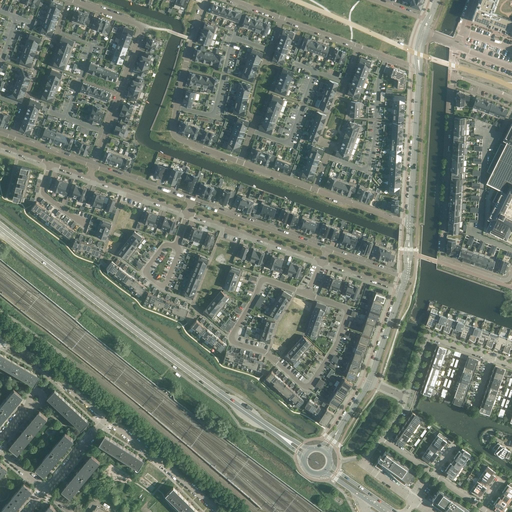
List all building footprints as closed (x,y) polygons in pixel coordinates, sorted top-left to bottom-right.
[(51,1),(49,6),(60,10),(61,9),(62,5),(56,3),(56,1),(53,0),(53,1),(51,1)] [(176,0),(174,7),(180,9),(181,6),(185,7),(186,2),(188,3),(188,0),(176,0)] [(412,0),(410,5),(414,7),(416,7),(420,9),(422,3),(414,0),(412,0)] [(511,0),(478,0),(472,19),(511,34),(511,0)] [(212,8),(210,13),(217,16),(221,6),(214,4),(212,4),(211,7),(212,8)] [(49,6),(47,11),(59,15),(60,10),(49,6)] [(221,6),(217,16),(224,18),(228,9),(221,6)] [(228,9),(224,18),(231,21),(234,11),(228,9)] [(47,11),(45,16),(57,20),(59,15),(47,11)] [(75,13),(72,22),(79,24),(84,13),(78,11),(77,14),(75,13)] [(234,11),(231,21),(238,23),(241,14),(234,11)] [(84,13),(79,24),(87,27),(90,19),(87,18),(89,15),(88,14),(88,13),(85,12),(84,13)] [(45,16),(43,21),(55,25),(57,20),(45,16)] [(246,16),(242,27),(248,29),(252,18),(246,16)] [(95,21),(92,27),(95,28),(94,30),(100,32),(104,20),(99,18),(98,22),(95,21)] [(252,18),(248,29),(254,32),(258,20),(252,18)] [(104,20),(100,32),(107,35),(110,26),(108,25),(109,22),(104,20)] [(258,20),(254,32),(260,34),(264,22),(258,20)] [(42,26),(41,27),(43,27),(53,31),(53,30),(55,25),(43,21),(42,26)] [(264,22),(260,34),(266,36),(270,24),(264,22)] [(206,23),(203,29),(215,33),(217,27),(206,23)] [(122,26),(120,32),(132,36),(134,31),(128,28),(129,28),(126,26),(125,27),(122,26)] [(43,27),(41,32),(51,36),(53,31),(43,27)] [(203,29),(201,35),(213,39),(215,33),(203,29)] [(284,29),(282,35),(292,39),(293,39),(295,34),(293,33),(294,32),(290,30),(290,32),(284,29)] [(118,37),(118,38),(120,39),(121,38),(130,42),(132,36),(120,32),(118,37)] [(27,40),(38,44),(39,43),(39,42),(40,38),(30,34),(27,40)] [(201,35),(199,41),(210,45),(213,39),(201,35)] [(291,44),(292,39),(282,35),(280,40),(291,44)] [(62,37),(61,41),(63,41),(62,43),(74,47),(76,41),(62,37)] [(147,41),(146,45),(148,46),(147,49),(154,52),(155,49),(157,49),(160,41),(149,37),(148,41),(147,41)] [(307,49),(311,39),(305,37),(301,49),(306,51),(307,51),(308,49),(307,49)] [(120,39),(119,44),(128,47),(130,42),(121,38),(120,39)] [(27,40),(25,45),(36,50),(38,44),(27,40),(27,39),(27,40)] [(313,51),(317,41),(311,39),(307,49),(308,49),(313,51)] [(289,48),(291,44),(280,40),(278,45),(289,49),(289,48)] [(319,55),(323,44),(317,41),(313,51),(312,53),(319,55)] [(60,48),(60,49),(71,53),(73,47),(74,47),(62,43),(60,48)] [(116,49),(115,49),(126,53),(128,47),(119,44),(117,43),(116,49)] [(329,46),(323,44),(319,55),(325,58),(329,46)] [(25,45),(23,51),(34,55),(35,52),(36,50),(25,45)] [(290,49),(289,48),(289,49),(278,45),(276,50),(286,54),(288,54),(290,49)] [(112,54),(113,55),(113,54),(124,58),(126,53),(115,49),(116,49),(114,48),(112,54)] [(195,49),(193,59),(200,61),(203,51),(204,49),(201,48),(200,50),(195,49)] [(251,48),(249,54),(260,58),(263,52),(251,48)] [(336,61),(340,50),(335,48),(334,52),(331,51),(329,57),(331,58),(331,60),(336,62),(336,61)] [(59,52),(58,54),(69,58),(71,53),(60,49),(59,52)] [(284,59),(286,54),(276,50),(274,55),(284,59)] [(344,63),(346,56),(344,55),(345,52),(340,50),(336,61),(341,63),(341,62),(344,63)] [(20,56),(20,57),(32,61),(34,55),(23,51),(21,56),(20,56)] [(203,51),(200,61),(207,63),(209,53),(203,51)] [(216,54),(214,64),(221,66),(224,56),(219,55),(219,53),(216,52),(216,54)] [(141,59),(140,63),(148,66),(152,55),(145,53),(144,56),(142,55),(141,59)] [(209,53),(207,63),(214,64),(216,54),(209,53)] [(58,54),(56,60),(67,64),(69,58),(58,54)] [(113,55),(111,60),(122,64),(124,58),(113,54),(113,55)] [(258,64),(260,58),(249,54),(247,60),(258,64)] [(282,64),(284,59),(274,55),(272,60),(282,64)] [(20,57),(18,62),(30,67),(31,62),(32,61),(20,57)] [(370,62),(371,60),(368,59),(367,60),(361,58),(359,63),(369,67),(371,62),(370,62)] [(55,62),(54,66),(65,70),(67,64),(56,60),(55,62)] [(258,64),(247,60),(245,65),(256,70),(258,64)] [(91,62),(88,71),(95,73),(97,66),(98,66),(98,65),(91,62)] [(139,66),(138,68),(137,70),(139,71),(138,74),(141,75),(145,76),(146,73),(147,71),(148,69),(147,69),(148,66),(140,63),(139,66)] [(367,72),(369,67),(359,63),(357,68),(367,72)] [(254,75),(256,70),(245,65),(243,71),(254,75)] [(97,66),(95,73),(101,76),(104,68),(98,66),(97,66)] [(104,68),(101,76),(102,76),(108,79),(111,71),(112,69),(105,66),(104,68)] [(291,78),(293,72),(283,68),(281,74),(291,78)] [(369,72),(367,72),(357,68),(355,73),(367,78),(369,72)] [(20,69),(18,75),(30,79),(30,77),(32,73),(20,69)] [(398,79),(406,73),(394,69),(391,76),(398,79)] [(51,74),(50,76),(61,80),(64,74),(52,70),(50,74),(51,74)] [(111,71),(108,79),(115,81),(117,81),(118,78),(117,77),(118,73),(111,71)] [(254,75),(243,71),(240,77),(252,81),(254,75)] [(190,73),(187,83),(192,84),(192,87),(195,87),(195,85),(197,75),(190,73)] [(365,83),(367,78),(355,73),(353,79),(365,83)] [(405,89),(406,73),(398,79),(397,89),(405,89)] [(289,83),(291,78),(281,74),(279,80),(289,83)] [(18,75),(16,80),(28,84),(30,79),(18,75)] [(197,75),(195,85),(201,87),(204,76),(197,75)] [(48,81),(59,86),(61,80),(50,76),(48,81)] [(204,76),(201,87),(208,88),(210,78),(204,76)] [(132,84),(131,87),(142,91),(144,84),(142,83),(143,80),(136,77),(135,80),(133,80),(132,84)] [(208,88),(207,90),(210,91),(211,89),(216,90),(218,80),(210,78),(208,88)] [(363,88),(365,83),(353,79),(351,84),(361,87),(363,88)] [(16,80),(14,86),(26,90),(27,87),(28,84),(16,80)] [(291,84),(289,83),(279,80),(277,85),(289,90),(291,84)] [(329,80),(327,87),(336,91),(338,84),(329,80)] [(47,84),(46,87),(56,91),(55,91),(57,92),(57,91),(59,86),(48,81),(47,84)] [(83,83),(80,93),(87,95),(90,86),(83,83)] [(239,83),(237,89),(249,92),(251,86),(239,83)] [(359,92),(361,87),(351,84),(350,89),(359,92)] [(288,91),(289,90),(277,85),(275,91),(287,95),(288,91)] [(12,91),(12,92),(14,92),(23,96),(25,90),(26,90),(14,86),(12,91)] [(90,86),(87,95),(94,98),(97,88),(90,86)] [(46,87),(44,93),(53,96),(54,96),(55,91),(56,91),(46,87)] [(129,90),(128,94),(130,95),(129,98),(133,100),(136,101),(137,98),(139,98),(142,91),(131,87),(130,90),(129,90)] [(333,97),(336,91),(327,87),(324,94),(333,97)] [(97,88),(94,98),(101,100),(101,99),(104,91),(97,88)] [(248,98),(249,92),(237,89),(236,95),(237,95),(248,98)] [(358,98),(359,93),(359,92),(350,89),(348,94),(348,95),(351,96),(351,95),(358,98)] [(104,91),(101,99),(108,102),(109,97),(110,97),(112,94),(111,94),(111,93),(104,91)] [(187,91),(185,98),(193,100),(195,100),(197,93),(187,91)] [(456,97),(456,100),(456,107),(464,107),(464,102),(467,103),(470,96),(464,94),(465,93),(460,92),(459,91),(456,93),(457,94),(456,97)] [(13,94),(11,98),(21,102),(23,97),(23,96),(14,92),(13,94)] [(43,94),(42,99),(53,103),(55,97),(54,96),(53,96),(44,93),(43,94)] [(331,104),(333,97),(324,94),(322,101),(331,104)] [(246,104),(248,98),(237,95),(235,101),(246,104)] [(285,100),(273,96),(271,102),(283,106),(285,100)] [(185,98),(183,105),(191,107),(193,100),(185,98)] [(478,110),(481,100),(476,98),(472,108),(477,110),(478,110)] [(31,100),(29,105),(39,109),(41,103),(31,100)] [(328,111),(331,104),(322,101),(321,100),(318,108),(328,111)] [(482,113),(486,102),(481,100),(478,110),(477,110),(477,111),(482,113)] [(245,109),(246,104),(235,101),(234,107),(245,109)] [(487,115),(492,104),(489,103),(489,102),(487,101),(487,102),(486,102),(482,113),(487,115)] [(281,111),(283,106),(271,102),(269,107),(281,111)] [(124,105),(122,110),(131,113),(133,114),(135,109),(133,108),(134,106),(127,103),(126,106),(124,105)] [(493,117),(497,105),(492,104),(487,115),(493,117)] [(29,105),(27,110),(37,114),(37,113),(39,109),(29,105)] [(498,117),(502,107),(497,105),(493,117),(498,119),(498,117)] [(93,106),(90,113),(102,118),(104,113),(100,111),(101,109),(97,107),(93,106)] [(244,115),(245,109),(234,107),(232,113),(244,115)] [(279,117),(281,111),(269,107),(267,113),(279,117)] [(503,119),(507,109),(505,108),(502,107),(498,117),(503,119)] [(360,117),(361,109),(359,109),(351,109),(350,116),(360,117)] [(27,110),(25,115),(37,119),(39,114),(37,113),(37,114),(27,110)] [(122,110),(120,115),(123,115),(122,118),(129,121),(131,113),(122,110)] [(317,112),(314,119),(324,122),(326,115),(317,112)] [(2,113),(0,118),(0,123),(3,125),(5,122),(7,123),(10,116),(2,113)] [(90,113),(87,121),(96,124),(97,122),(100,123),(102,118),(90,113)] [(276,123),(279,117),(267,113),(265,118),(276,123)] [(25,115),(24,120),(33,124),(35,125),(35,124),(37,119),(25,115)] [(245,120),(237,117),(235,122),(247,127),(249,121),(248,121),(249,120),(246,119),(245,120)] [(274,128),(276,123),(265,118),(263,124),(274,128)] [(321,129),(324,122),(314,119),(312,125),(321,129)] [(24,120),(22,125),(31,129),(32,129),(33,124),(24,120)] [(403,121),(397,120),(397,121),(397,123),(392,123),(392,129),(403,130),(403,123),(403,122),(403,121)] [(181,121),(178,128),(181,129),(180,132),(185,134),(190,123),(184,121),(184,122),(181,121)] [(247,127),(235,122),(233,127),(245,132),(247,127)] [(361,126),(354,123),(350,122),(348,127),(359,132),(361,126)] [(491,173),(486,183),(499,189),(493,201),(496,203),(488,219),(491,220),(487,230),(506,239),(511,230),(511,217),(504,214),(508,208),(506,207),(511,195),(511,122),(504,139),(507,141),(505,145),(501,143),(487,171),(491,173)] [(116,130),(114,134),(123,137),(126,129),(125,129),(126,126),(120,123),(119,126),(116,125),(115,129),(116,130)] [(190,123),(185,134),(191,136),(195,125),(190,123)] [(272,134),(274,128),(263,124),(262,126),(260,125),(259,129),(272,134)] [(21,126),(20,131),(26,133),(26,134),(29,135),(29,134),(31,135),(33,130),(31,129),(22,125),(21,126)] [(195,125),(191,136),(196,138),(197,135),(199,136),(202,129),(200,128),(200,127),(195,125)] [(319,136),(321,129),(312,125),(309,132),(310,133),(319,136)] [(245,132),(233,127),(231,133),(243,137),(245,132)] [(357,137),(359,132),(348,127),(346,133),(357,137)] [(202,129),(199,136),(202,137),(201,140),(206,142),(210,130),(205,128),(204,130),(202,129)] [(46,129),(42,138),(48,140),(51,131),(46,129)] [(402,135),(403,130),(392,129),(391,138),(397,138),(397,135),(402,135)] [(210,130),(206,142),(211,144),(212,140),(214,141),(217,135),(214,134),(215,132),(210,130)] [(48,140),(53,142),(57,133),(56,133),(51,131),(48,140)] [(57,133),(53,142),(59,144),(63,134),(62,133),(57,131),(56,133),(57,133)] [(63,134),(59,144),(64,146),(69,135),(62,132),(62,133),(63,134)] [(243,137),(231,133),(229,138),(241,142),(243,137)] [(316,143),(319,136),(310,133),(307,140),(316,143)] [(355,143),(357,137),(346,133),(344,139),(355,143)] [(69,135),(64,146),(70,148),(72,142),(73,139),(70,138),(71,135),(69,135)] [(402,144),(402,135),(397,135),(397,138),(391,138),(391,143),(402,144)] [(241,142),(229,138),(228,143),(239,147),(241,142)] [(353,149),(355,143),(344,139),(341,145),(353,149)] [(77,141),(75,147),(77,149),(76,151),(81,153),(85,142),(80,140),(80,142),(77,141)] [(85,142),(81,153),(86,154),(87,152),(90,153),(92,146),(89,145),(90,144),(85,142)] [(239,147),(228,143),(226,148),(228,149),(227,150),(231,151),(231,150),(237,152),(239,147)] [(323,149),(311,145),(310,149),(309,150),(321,155),(323,149)] [(351,155),(353,149),(341,145),(339,150),(351,155)] [(257,161),(261,149),(256,147),(255,149),(253,148),(250,155),(253,156),(252,159),(257,161)] [(105,155),(103,160),(109,163),(113,151),(107,149),(106,151),(105,151),(104,154),(105,155)] [(267,152),(261,149),(257,161),(263,163),(267,152)] [(321,155),(309,150),(307,156),(309,156),(319,160),(321,155)] [(349,160),(351,155),(339,150),(339,152),(337,151),(336,155),(349,160)] [(113,151),(109,163),(115,165),(119,153),(113,151)] [(272,163),(274,156),(271,155),(272,154),(267,152),(263,163),(268,165),(269,162),(272,163)] [(119,153),(115,165),(120,166),(124,155),(119,153)] [(124,155),(120,166),(126,169),(128,163),(129,163),(130,160),(129,160),(130,157),(124,155)] [(309,156),(307,161),(317,165),(319,160),(309,156)] [(281,170),(284,160),(277,158),(274,167),(281,170)] [(288,172),(291,163),(284,160),(281,170),(288,172)] [(401,167),(401,161),(388,160),(388,169),(389,169),(395,169),(395,166),(401,167)] [(315,170),(317,165),(307,161),(305,166),(315,170)] [(158,165),(154,176),(159,178),(159,177),(161,178),(163,174),(165,175),(167,169),(165,168),(165,167),(158,165)] [(315,170),(305,166),(304,171),(313,175),(315,170)] [(400,175),(401,167),(395,166),(395,169),(389,169),(389,174),(389,175),(400,175)] [(170,176),(169,181),(175,183),(177,177),(180,178),(183,172),(173,168),(171,173),(170,176)] [(304,171),(302,171),(300,176),(302,177),(301,178),(305,179),(305,178),(311,180),(313,175),(304,171)] [(188,173),(186,179),(190,180),(186,189),(188,189),(187,190),(191,191),(191,190),(193,191),(198,176),(192,174),(188,173)] [(337,178),(329,176),(327,184),(329,185),(328,187),(333,189),(337,178)] [(343,181),(344,180),(337,177),(337,178),(333,189),(339,191),(343,181)] [(58,193),(63,181),(57,179),(55,185),(52,184),(50,190),(58,193)] [(68,183),(63,181),(58,193),(66,196),(69,190),(66,189),(68,183)] [(349,183),(343,181),(339,191),(339,192),(342,193),(342,192),(343,192),(345,193),(349,183)] [(353,194),(357,184),(349,182),(349,183),(345,193),(350,195),(351,193),(353,194)] [(201,184),(199,190),(201,191),(200,195),(205,196),(209,186),(210,185),(204,183),(204,185),(201,184)] [(68,197),(77,200),(81,187),(76,185),(73,192),(70,191),(68,197)] [(209,186),(205,196),(210,198),(211,195),(214,196),(216,189),(214,188),(214,187),(209,186)] [(363,200),(367,188),(360,186),(356,195),(359,196),(358,198),(363,200)] [(87,189),(81,187),(77,200),(76,201),(85,204),(87,197),(84,196),(87,189)] [(371,200),(375,191),(367,188),(363,200),(368,202),(369,199),(371,200)] [(221,198),(220,202),(227,204),(228,199),(233,201),(236,192),(231,191),(230,192),(224,190),(223,194),(222,194),(220,197),(221,198)] [(95,206),(100,194),(94,192),(92,199),(89,198),(87,203),(95,206)] [(105,196),(100,194),(95,206),(95,207),(103,210),(106,204),(103,203),(105,196)] [(237,196),(234,205),(239,206),(238,207),(244,209),(248,198),(242,196),(242,197),(237,196)] [(114,206),(116,200),(110,198),(106,210),(114,213),(116,207),(114,206)] [(244,209),(244,210),(250,212),(250,211),(255,212),(256,208),(258,203),(254,202),(254,200),(248,198),(244,209)] [(398,211),(399,201),(392,200),(392,204),(389,202),(386,209),(396,212),(398,211)] [(262,201),(260,207),(263,208),(260,214),(263,215),(266,217),(270,205),(265,204),(266,202),(262,201)] [(31,210),(35,212),(40,205),(36,202),(31,210)] [(270,205),(266,217),(270,218),(270,217),(272,218),(274,213),(277,214),(280,208),(271,204),(270,205)] [(35,212),(38,215),(44,208),(40,205),(35,212)] [(42,218),(48,211),(44,208),(38,215),(42,218)] [(282,209),(279,218),(281,219),(281,220),(284,221),(283,222),(287,223),(291,212),(291,211),(285,209),(285,210),(282,209)] [(42,218),(46,221),(52,214),(48,211),(42,218)] [(152,213),(146,211),(144,217),(141,216),(139,222),(148,225),(152,213)] [(291,212),(287,223),(290,225),(291,223),(293,224),(296,225),(300,215),(291,212)] [(158,215),(152,213),(148,225),(156,228),(158,222),(155,221),(158,215)] [(50,224),(51,223),(56,217),(52,214),(46,221),(50,224)] [(303,216),(300,222),(303,223),(301,229),(304,230),(307,231),(311,219),(303,216)] [(55,226),(60,220),(56,217),(51,223),(54,226),(55,226)] [(166,230),(170,219),(165,217),(163,224),(160,223),(158,228),(161,229),(166,230)] [(176,221),(170,219),(166,230),(166,232),(175,235),(177,229),(174,228),(176,221)] [(311,219),(307,231),(310,232),(313,233),(315,227),(318,228),(320,222),(311,219)] [(54,227),(58,230),(63,223),(60,220),(55,226),(54,226),(54,227)] [(98,225),(110,229),(112,224),(100,220),(98,225)] [(67,225),(63,223),(58,230),(61,233),(67,225)] [(323,224),(319,233),(322,234),(325,235),(324,237),(327,238),(332,226),(326,223),(326,225),(323,224)] [(61,233),(65,236),(71,228),(67,225),(61,233)] [(108,234),(110,229),(98,225),(97,230),(108,234)] [(332,226),(327,238),(331,239),(331,238),(334,239),(334,238),(337,239),(340,230),(337,229),(338,228),(332,226)] [(194,240),(198,229),(192,227),(190,233),(187,232),(185,238),(193,241),(194,240)] [(75,231),(71,228),(65,236),(69,239),(75,231)] [(203,231),(198,229),(194,240),(199,242),(199,243),(202,244),(204,238),(201,237),(203,231)] [(108,234),(97,230),(95,235),(106,239),(108,234)] [(343,230),(341,236),(344,237),(342,243),(348,245),(352,233),(343,230)] [(135,231),(131,236),(141,243),(144,239),(135,231)] [(208,233),(203,245),(212,248),(214,242),(211,241),(214,235),(208,233)] [(352,233),(348,245),(354,247),(356,242),(359,243),(361,237),(352,233)] [(131,236),(128,240),(138,247),(141,243),(131,236)] [(368,239),(364,238),(359,250),(363,251),(363,252),(368,254),(373,240),(368,238),(368,239)] [(134,252),(138,247),(128,240),(125,244),(134,252)] [(447,245),(447,248),(447,251),(447,252),(449,254),(450,254),(455,253),(455,252),(458,253),(460,246),(455,244),(456,241),(448,241),(447,245)] [(375,243),(371,254),(376,255),(376,257),(382,259),(386,247),(375,243)] [(125,244),(121,249),(131,256),(134,252),(125,244)] [(244,260),(249,247),(243,245),(241,252),(238,251),(236,257),(244,260)] [(461,246),(457,258),(460,259),(463,260),(467,249),(467,250),(468,248),(461,246)] [(386,247),(382,259),(388,261),(388,260),(393,261),(396,251),(386,247)] [(121,249),(118,253),(128,261),(131,256),(121,249)] [(255,263),(259,251),(254,249),(251,256),(249,255),(246,260),(255,263)] [(467,249),(463,260),(469,262),(473,251),(472,251),(467,250),(467,249)] [(473,251),(469,262),(471,263),(471,264),(474,265),(474,264),(475,264),(479,252),(473,250),(472,251),(473,251)] [(265,253),(259,251),(255,263),(263,266),(265,261),(262,260),(265,253)] [(479,252),(475,264),(480,266),(484,254),(479,252)] [(198,254),(195,259),(207,264),(209,259),(198,254)] [(484,254),(480,266),(486,268),(490,258),(490,256),(484,254)] [(265,267),(273,270),(278,258),(272,256),(270,262),(267,261),(265,267)] [(278,258),(273,270),(282,273),(284,267),(281,266),(283,260),(278,258)] [(490,258),(486,268),(492,270),(495,260),(490,258)] [(205,269),(207,264),(195,259),(193,265),(194,265),(195,265),(205,269)] [(498,259),(496,266),(499,268),(498,271),(502,273),(503,273),(505,273),(505,272),(506,269),(507,266),(509,266),(509,264),(509,263),(509,262),(502,259),(502,260),(498,259)] [(106,269),(110,272),(116,264),(112,261),(106,269)] [(292,277),(293,276),(292,276),(296,264),(291,262),(289,269),(286,268),(285,270),(284,274),(290,276),(292,277)] [(114,275),(120,267),(116,264),(110,272),(114,275)] [(302,266),(296,264),(292,276),(293,276),(298,278),(300,279),(302,274),(300,273),(302,266)] [(194,265),(193,270),(203,274),(205,269),(195,265),(194,265)] [(229,272),(241,276),(243,271),(231,266),(229,272)] [(114,275),(118,278),(123,270),(120,267),(114,275)] [(201,279),(203,274),(193,270),(192,269),(189,274),(201,279)] [(127,273),(123,270),(118,278),(121,281),(127,273)] [(241,276),(229,272),(227,277),(239,281),(241,276)] [(125,284),(126,283),(131,276),(127,273),(121,281),(125,284)] [(189,274),(187,279),(199,284),(201,279),(189,274)] [(135,279),(131,276),(126,283),(130,285),(135,279)] [(323,288),(332,291),(336,278),(330,276),(328,283),(325,282),(323,288)] [(239,281),(227,277),(226,282),(237,286),(239,281)] [(341,280),(336,278),(332,291),(340,294),(342,288),(339,287),(341,280)] [(130,285),(133,288),(134,288),(139,282),(135,279),(130,285)] [(197,289),(199,284),(187,279),(185,284),(197,289)] [(133,289),(137,292),(142,285),(139,282),(134,288),(133,288),(133,289)] [(237,286),(226,282),(224,287),(235,291),(237,286)] [(350,297),(354,285),(349,283),(346,290),(344,289),(342,294),(350,297)] [(185,284),(183,289),(195,294),(197,289),(185,284)] [(142,285),(137,292),(141,295),(146,288),(142,285)] [(360,287),(354,285),(350,297),(349,298),(355,300),(356,299),(359,300),(360,295),(358,294),(360,287)] [(195,294),(183,289),(181,295),(193,299),(195,294)] [(217,295),(227,303),(230,298),(221,291),(217,295)] [(280,295),(289,301),(292,296),(283,291),(281,295),(280,295)] [(145,302),(149,304),(153,295),(148,293),(145,302)] [(378,303),(382,304),(385,296),(376,293),(374,298),(379,300),(378,303)] [(276,299),(286,305),(289,301),(280,295),(281,295),(279,294),(276,299)] [(214,299),(223,307),(227,303),(217,295),(214,299)] [(166,300),(162,298),(159,306),(158,306),(158,307),(163,309),(166,300)] [(379,300),(374,298),(371,306),(381,309),(382,304),(378,303),(379,300)] [(220,311),(223,307),(214,299),(210,303),(220,311)] [(273,303),(283,310),(286,305),(276,299),(273,303)] [(317,302),(315,307),(324,311),(326,312),(328,306),(317,302)] [(220,311),(210,303),(207,307),(216,315),(220,311)] [(270,308),(280,314),(283,310),(273,303),(270,308)] [(379,314),(381,309),(371,306),(369,305),(367,310),(369,311),(379,314)] [(189,309),(184,307),(180,316),(185,318),(189,309)] [(216,315),(207,307),(203,312),(213,319),(216,315)] [(322,316),(324,311),(315,307),(313,312),(322,316)] [(270,308),(267,313),(269,314),(278,319),(280,314),(270,308)] [(377,319),(379,314),(369,311),(368,316),(377,319)] [(431,311),(426,324),(427,324),(429,326),(430,326),(431,325),(431,324),(435,326),(439,315),(439,314),(431,312),(431,311)] [(322,316),(313,312),(311,317),(321,321),(321,320),(322,316)] [(364,320),(375,325),(377,319),(368,316),(365,315),(364,320)] [(439,315),(435,326),(435,327),(438,328),(439,329),(439,328),(440,327),(444,329),(448,318),(448,317),(448,316),(447,317),(439,315)] [(310,322),(321,327),(323,321),(321,320),(321,321),(311,317),(310,322)] [(456,320),(456,319),(456,320),(448,318),(444,329),(443,330),(444,330),(446,331),(447,331),(448,331),(448,330),(452,332),(456,320)] [(274,328),(276,322),(264,319),(262,324),(274,328)] [(190,327),(194,330),(200,323),(196,320),(190,327)] [(375,325),(364,320),(362,326),(373,330),(375,325)] [(452,332),(452,333),(455,334),(456,334),(457,333),(461,335),(465,323),(465,322),(464,323),(456,320),(452,332)] [(310,322),(308,328),(319,332),(321,327),(310,322)] [(200,323),(194,330),(198,334),(199,333),(204,326),(200,323)] [(461,335),(460,336),(461,336),(464,337),(465,337),(465,336),(469,338),(473,326),(473,325),(473,326),(465,323),(461,335)] [(261,329),(273,333),(274,328),(262,324),(261,329)] [(199,333),(202,336),(208,329),(204,326),(199,333)] [(373,330),(362,326),(360,331),(371,335),(373,330)] [(473,326),(469,338),(469,339),(472,340),(473,340),(474,339),(478,341),(482,329),(482,328),(481,329),(473,326)] [(319,332),(308,328),(306,333),(317,337),(319,332)] [(202,336),(201,336),(205,340),(211,332),(208,329),(202,336)] [(271,338),(273,333),(261,329),(259,334),(271,338)] [(482,329),(478,341),(477,342),(478,342),(481,343),(482,343),(482,342),(486,344),(490,332),(491,331),(490,331),(490,332),(482,329)] [(205,340),(209,343),(215,335),(211,332),(205,340)] [(486,344),(486,345),(489,346),(490,346),(491,345),(495,346),(499,335),(499,334),(498,335),(490,332),(486,344)] [(259,334),(258,340),(269,343),(271,338),(259,334)] [(219,338),(215,335),(209,343),(213,346),(214,345),(213,345),(219,338)] [(363,344),(367,346),(370,338),(361,335),(359,340),(364,342),(363,344)] [(495,346),(495,348),(495,347),(498,349),(499,349),(499,348),(503,349),(507,338),(508,337),(507,337),(507,338),(499,335),(495,346)] [(303,336),(299,340),(308,348),(312,344),(303,336)] [(214,345),(217,348),(222,342),(219,338),(213,345),(214,345)] [(511,339),(507,338),(503,349),(503,351),(503,350),(506,352),(507,352),(508,352),(508,351),(511,352),(511,339)] [(359,340),(357,339),(354,347),(356,348),(366,351),(367,346),(363,344),(364,342),(359,340)] [(308,348),(299,340),(296,344),(305,352),(308,348)] [(222,342),(217,348),(221,351),(226,345),(222,342)] [(296,344),(292,348),(301,356),(305,352),(296,344)] [(437,345),(435,348),(436,349),(435,350),(448,355),(448,354),(449,350),(450,350),(447,349),(447,348),(437,345)] [(298,360),(301,356),(292,348),(288,352),(298,360)] [(356,348),(355,353),(364,356),(366,351),(356,348)] [(434,354),(433,355),(443,359),(445,354),(448,355),(435,350),(433,353),(434,354)] [(298,360),(288,352),(285,356),(294,365),(298,360)] [(355,353),(352,352),(350,357),(362,361),(364,356),(355,353)] [(0,365),(6,369),(11,360),(0,354),(0,365)] [(443,359),(433,355),(432,358),(432,359),(432,360),(442,364),(443,359)] [(478,359),(468,356),(466,361),(476,364),(476,363),(477,363),(478,359)] [(349,362),(360,366),(362,361),(350,357),(349,362)] [(24,368),(11,360),(6,369),(19,377),(24,368)] [(431,364),(430,366),(440,369),(442,364),(432,360),(430,364),(431,364)] [(476,364),(466,361),(465,366),(474,370),(474,368),(475,368),(476,364)] [(360,366),(349,362),(346,370),(348,371),(353,373),(354,370),(358,371),(360,366)] [(494,369),(493,370),(503,374),(505,369),(496,365),(495,365),(493,368),(494,369)] [(440,369),(430,366),(428,369),(429,369),(428,371),(438,374),(440,369)] [(474,370),(465,366),(463,371),(472,375),(473,373),(474,373),(474,370)] [(38,376),(24,368),(19,377),(33,385),(38,376)] [(348,371),(346,376),(355,380),(358,371),(354,370),(353,373),(348,371)] [(492,375),(502,379),(503,374),(493,370),(492,373),(492,374),(492,375)] [(275,375),(272,371),(265,379),(269,382),(275,375)] [(427,374),(426,376),(436,379),(438,374),(428,371),(426,374),(427,374)] [(472,375),(463,371),(461,376),(471,380),(471,378),(472,378),(472,375)] [(279,378),(275,375),(269,382),(273,385),(279,378)] [(491,379),(490,381),(500,384),(502,379),(492,375),(490,379),(491,379)] [(436,379),(426,376),(425,379),(425,381),(435,384),(436,379)] [(471,380),(461,376),(459,382),(469,385),(469,383),(470,383),(471,380)] [(282,381),(279,378),(273,385),(276,388),(277,388),(277,387),(282,381)] [(342,378),(339,382),(350,389),(353,384),(342,378)] [(280,391),(286,384),(282,381),(277,387),(277,388),(280,390),(280,391)] [(424,384),(423,386),(433,389),(435,384),(425,381),(423,384),(424,384)] [(489,384),(488,386),(498,389),(500,384),(490,381),(488,384),(489,384)] [(350,389),(339,382),(336,387),(346,394),(350,389)] [(458,387),(467,390),(468,388),(469,385),(459,382),(458,387)] [(290,388),(286,384),(280,391),(280,390),(280,391),(283,395),(290,388)] [(433,390),(433,389),(423,386),(421,389),(422,390),(421,391),(431,395),(433,396),(435,391),(433,390)] [(498,389),(488,386),(486,389),(487,389),(486,391),(498,395),(500,390),(498,389)] [(336,387),(333,391),(344,398),(346,394),(336,387)] [(456,392),(466,395),(466,393),(467,394),(467,390),(458,387),(456,392)] [(293,391),(290,388),(283,395),(287,398),(288,397),(293,391)] [(3,402),(11,408),(21,396),(13,390),(3,402)] [(59,408),(66,401),(54,390),(48,398),(59,408)] [(288,397),(291,400),(297,394),(293,391),(288,397)] [(333,391),(331,395),(341,402),(344,398),(333,391)] [(485,394),(485,396),(495,399),(497,400),(498,395),(486,391),(485,394)] [(454,397),(464,400),(464,399),(465,399),(466,395),(456,392),(454,397)] [(300,397),(297,394),(291,400),(290,401),(294,404),(295,404),(295,403),(300,397)] [(341,402),(331,395),(327,400),(338,407),(341,402)] [(483,401),(493,405),(495,399),(485,396),(483,399),(484,400),(483,401)] [(304,401),(300,397),(295,403),(295,404),(299,407),(304,401)] [(454,397),(452,402),(462,406),(462,404),(463,404),(464,400),(454,397)] [(304,407),(308,410),(314,402),(310,399),(304,407)] [(66,401),(59,408),(70,419),(77,411),(66,401)] [(482,405),(481,406),(491,410),(493,405),(483,401),(481,404),(482,405)] [(3,402),(0,405),(0,419),(1,420),(11,408),(3,402)] [(314,402),(308,410),(313,413),(313,412),(318,405),(314,402)] [(313,412),(317,414),(322,407),(318,405),(313,412)] [(329,405),(326,410),(321,417),(319,420),(326,424),(336,410),(329,405)] [(479,412),(489,415),(491,410),(481,406),(479,409),(480,410),(479,412)] [(317,414),(321,417),(326,410),(322,407),(317,414)] [(39,411),(29,424),(37,430),(47,418),(39,411)] [(77,411),(70,419),(82,429),(89,422),(77,411)] [(422,419),(413,413),(412,415),(411,414),(410,417),(419,424),(422,419)] [(419,424),(410,417),(409,419),(408,419),(407,422),(415,428),(419,424)] [(415,428),(407,422),(406,424),(405,423),(404,426),(412,432),(415,428)] [(29,424),(20,436),(27,442),(37,430),(29,424)] [(412,432),(404,426),(403,428),(402,427),(401,431),(409,437),(412,432)] [(409,437),(401,431),(400,432),(399,432),(398,435),(406,441),(409,437)] [(435,439),(444,445),(447,442),(445,441),(447,438),(439,432),(435,439)] [(73,440),(66,433),(56,445),(63,452),(73,440)] [(406,441),(398,435),(397,437),(396,436),(394,440),(395,440),(403,446),(406,441)] [(27,442),(20,436),(10,448),(17,454),(27,442)] [(99,444),(112,452),(118,444),(104,436),(99,444)] [(435,439),(430,445),(439,451),(440,448),(441,449),(444,445),(435,439)] [(496,450),(494,453),(499,456),(505,447),(504,447),(503,446),(498,443),(493,448),(496,450)] [(112,452),(125,461),(131,452),(118,444),(112,452)] [(56,445),(46,457),(53,464),(63,452),(56,445)] [(430,445),(426,451),(435,458),(438,454),(437,453),(439,451),(430,445)] [(499,456),(503,459),(505,457),(508,459),(511,452),(506,449),(506,448),(505,447),(499,456)] [(456,454),(466,461),(470,454),(462,449),(460,451),(459,450),(456,454)] [(408,483),(409,481),(415,472),(386,451),(381,457),(380,456),(378,459),(381,461),(378,466),(381,468),(382,466),(389,472),(397,479),(404,484),(406,482),(408,483)] [(422,457),(430,463),(432,461),(433,461),(435,458),(426,451),(422,457)] [(144,460),(131,452),(125,461),(139,469),(144,460)] [(455,459),(453,461),(461,467),(466,461),(456,454),(454,458),(455,459)] [(90,474),(100,462),(92,455),(82,467),(90,474)] [(53,464),(46,457),(36,469),(44,476),(53,464)] [(448,466),(457,473),(461,467),(453,461),(452,463),(450,463),(448,466)] [(446,471),(444,474),(453,479),(457,473),(448,466),(445,470),(446,471)] [(487,466),(483,473),(492,479),(495,476),(494,475),(496,472),(487,466)] [(82,467),(72,479),(80,486),(90,474),(82,467)] [(479,479),(487,485),(489,482),(490,483),(492,479),(483,473),(479,479)] [(80,486),(72,479),(62,491),(70,498),(80,486)] [(487,485),(479,479),(474,485),(484,492),(486,488),(485,487),(487,485)] [(32,489),(28,486),(24,483),(14,495),(22,501),(32,489)] [(481,495),(484,492),(474,485),(470,491),(478,497),(480,495),(481,495)] [(166,494),(177,505),(184,498),(173,487),(166,494)] [(504,491),(502,495),(510,501),(511,497),(511,493),(505,488),(503,490),(504,491)] [(432,504),(443,511),(467,511),(469,510),(440,489),(432,500),(434,501),(432,504)] [(13,511),(22,501),(14,495),(5,507),(10,511),(13,511)] [(510,501),(502,495),(500,497),(499,496),(496,500),(505,507),(510,501)] [(177,505),(183,511),(192,511),(195,509),(184,498),(177,505)] [(501,511),(505,507),(496,500),(493,504),(495,505),(493,507),(499,511),(501,511)]
